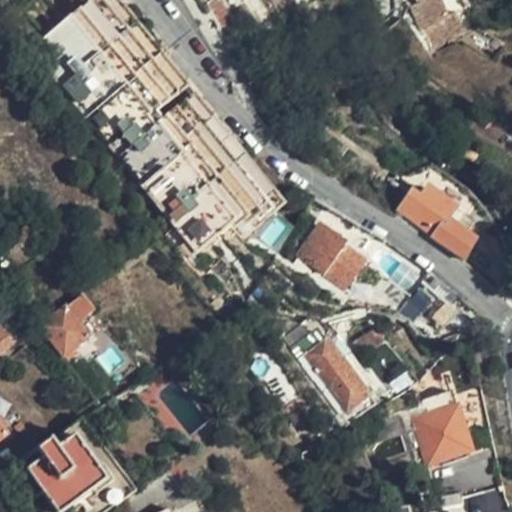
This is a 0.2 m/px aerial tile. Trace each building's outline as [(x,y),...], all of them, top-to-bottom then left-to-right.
[(30,0),(55,31),(77,15),(65,0),(30,0)] [(180,97),(102,0),(96,0),(77,15),(55,31),(31,50),(51,76),(56,74),(176,224),(172,227),(193,252),(261,199),(222,152),(229,146),(187,92),(180,97)] [(65,0),(77,15),(96,0),(65,0)] [(445,15),(438,0),(408,0),(420,27),(445,15)] [(277,184),(260,161),(245,171),(263,195),(277,184)] [(408,192),(395,209),(432,234),(432,238),(460,257),(472,239),(464,234),(457,227),(465,216),(425,186),(415,198),(408,192)] [(347,241),(359,223),(332,206),(298,252),(345,287),(368,256),(347,241)] [(473,222),(465,216),(457,227),(464,234),(473,222)] [(0,236),(0,242),(10,234),(8,230),(0,236)] [(401,298),(405,294),(370,265),(364,274),(398,302),(401,298)] [(469,316),(474,312),(463,302),(428,272),(405,294),(401,298),(398,302),(387,312),(403,310),(423,319),(434,336),(446,324),(449,327),(474,328),(478,324),(469,316)] [(93,311),(80,296),(40,327),(63,355),(86,336),(77,322),(93,311)] [(96,312),(83,319),(94,338),(107,331),(96,312)] [(346,340),(332,318),(322,323),(314,326),(318,335),(333,350),(346,340)] [(0,352),(10,344),(0,331),(0,352)] [(374,403),(333,350),(318,335),(296,353),(342,414),(348,411),(352,418),(358,412),(360,413),(374,403)] [(413,419),(426,462),(440,458),(442,464),(466,457),(464,451),(468,449),(455,406),(450,389),(420,399),(425,415),(413,419)] [(57,448),(53,442),(38,452),(42,458),(26,470),(56,511),(62,511),(107,479),(76,436),(57,448)] [(0,500),(14,492),(3,478),(0,480),(0,500)]
